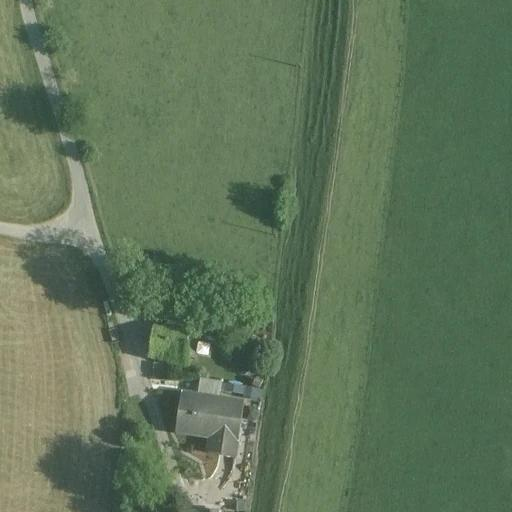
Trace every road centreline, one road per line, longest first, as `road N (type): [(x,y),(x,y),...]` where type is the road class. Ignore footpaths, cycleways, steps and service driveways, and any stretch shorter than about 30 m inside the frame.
road 1 (unclassified): [(92,228),(195,511)]
road 2 (unclassified): [(92,228),(28,0)]
